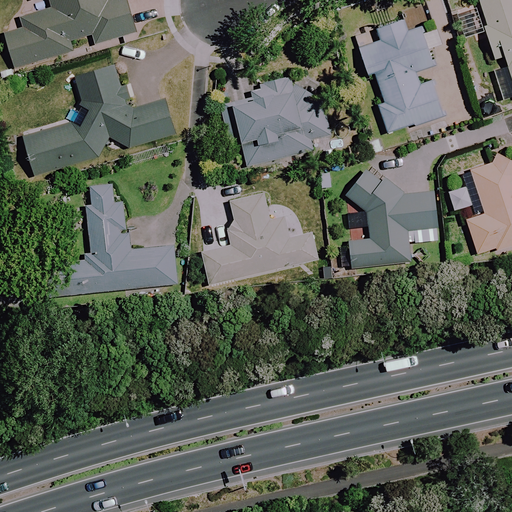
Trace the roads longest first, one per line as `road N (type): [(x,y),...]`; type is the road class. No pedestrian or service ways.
road 1 (primary): [(0,477),(511,349)]
road 2 (primary): [(511,397),(197,467),(41,511)]
